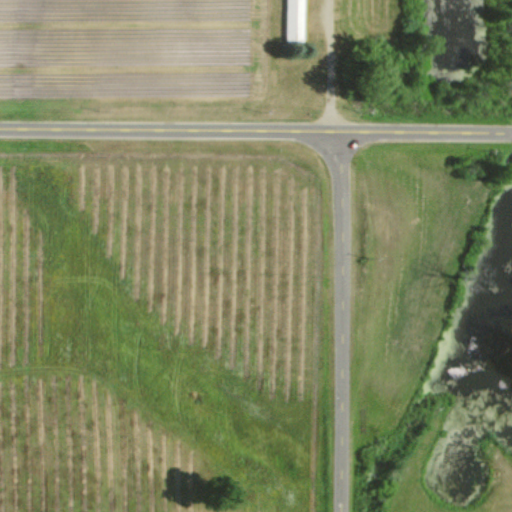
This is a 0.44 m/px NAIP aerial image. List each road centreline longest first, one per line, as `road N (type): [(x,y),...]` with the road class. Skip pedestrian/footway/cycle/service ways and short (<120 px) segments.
road 1 (tertiary): [(511,133),(0,131)]
road 2 (residential): [(348,511),(347,132)]
